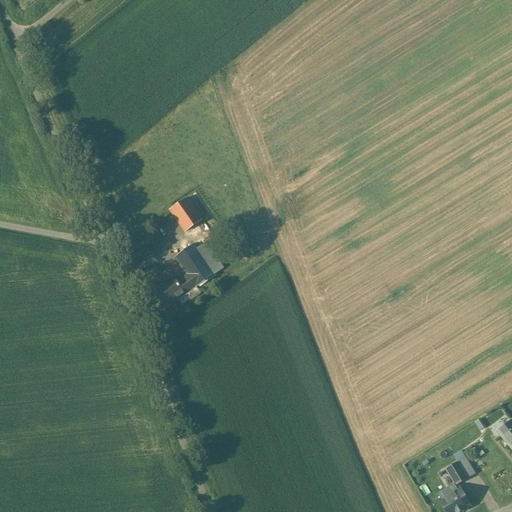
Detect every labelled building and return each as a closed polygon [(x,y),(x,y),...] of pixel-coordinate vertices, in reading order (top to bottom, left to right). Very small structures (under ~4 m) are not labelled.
[(202,220),(187,198),(170,210),(185,232),(202,220)] [(161,239),(155,231),(148,235),(154,244),(161,239)] [(219,263),(205,243),(197,249),(215,275),(223,269),(219,263)] [(197,249),(194,245),(175,258),(195,287),(196,288),(215,275),(197,249)] [(177,282),(173,278),(154,291),(164,307),(176,299),(177,300),(185,294),(195,287),(175,258),(187,275),(177,282)] [(195,287),(185,294),(189,301),(200,293),(199,293),(196,288),(195,287)] [(511,421),(505,412),(491,423),(511,448),(511,421)] [(475,474),(465,458),(457,463),(467,479),(475,474)] [(467,479),(457,463),(446,469),(446,470),(440,474),(448,487),(455,484),(456,486),(467,479)] [(459,489),(440,501),(446,511),(458,511),(469,506),(459,489)]
